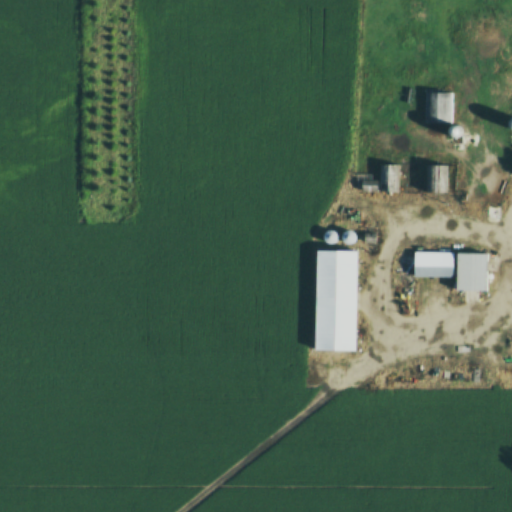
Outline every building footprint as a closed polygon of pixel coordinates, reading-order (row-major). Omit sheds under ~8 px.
[(425,121),(452,120),(451,89),(424,90),(425,121)] [(461,133),(460,135),(458,137),(456,137),(453,137),(451,136),(449,135),(448,133),(447,131),(448,128),(449,126),(450,124),(453,123),(455,122),(458,123),(460,124),(462,126),(462,129),(462,131),(461,133)] [(379,163),(397,162),(398,191),(380,192),(379,163)] [(425,162),(445,163),(445,193),(425,193),(425,162)] [(336,239),(334,241),(332,242),(330,243),(328,243),(325,242),(323,241),(322,239),(322,236),(322,234),(323,231),(325,229),(327,228),(329,228),(332,229),(334,230),(336,232),(337,235),(336,237),(336,239)] [(354,240),(353,241),(351,243),(349,243),(346,243),(344,242),(342,241),(341,239),(340,237),(340,234),(341,232),(343,230),(346,229),(348,228),(351,229),(353,230),(355,232),(355,235),(355,237),(354,240)] [(316,247),(358,248),(355,349),(313,348),(316,247)] [(413,251),(488,251),(488,290),(456,289),(456,276),(413,275),(413,251)]
